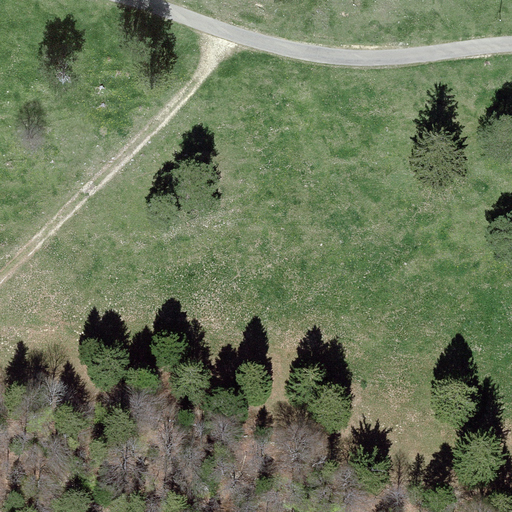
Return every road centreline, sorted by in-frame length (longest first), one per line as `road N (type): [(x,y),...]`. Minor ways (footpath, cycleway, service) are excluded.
road 1 (unclassified): [(511,42),(325,57),(128,0)]
road 2 (track): [(228,31),(0,277)]
